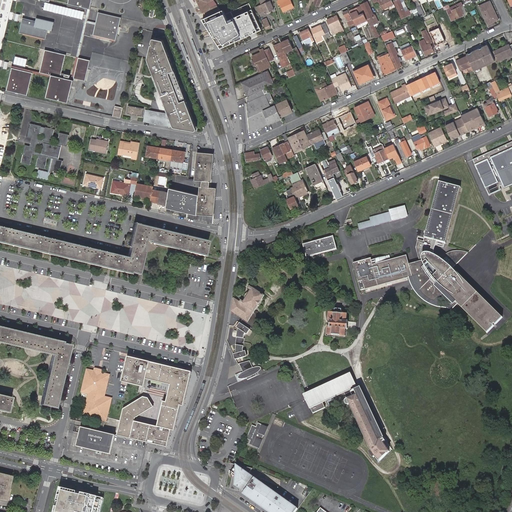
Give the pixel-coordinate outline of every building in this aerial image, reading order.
[(70,0),(69,7),(89,12),(91,12),(94,0),(70,0)] [(196,0),(202,13),(204,13),(206,18),(219,12),(217,7),(219,6),(216,0),(196,0)] [(278,4),(280,4),(283,12),(293,8),(290,0),(277,0),(277,1),(278,2),(278,4)] [(378,0),(379,2),(382,9),(393,4),(390,0),(378,0)] [(403,7),(401,4),(400,0),(399,0),(393,0),(401,18),(411,13),(409,10),(407,10),(405,11),(403,7)] [(417,0),(412,0),(413,1),(414,2),(416,8),(420,15),(424,13),(420,5),(418,0),(417,0)] [(270,1),(262,5),(257,7),(261,15),(274,10),(270,1)] [(488,24),(494,21),(498,19),(490,1),(479,6),(488,24)] [(47,2),(45,10),(84,19),(86,11),(47,2)] [(367,2),(360,6),(367,20),(373,33),(377,31),(374,24),(378,22),(375,16),(373,16),(367,2)] [(452,20),(463,15),(460,7),(462,6),(461,3),(450,8),(452,13),(449,14),(452,20)] [(206,18),(202,19),(221,49),(262,31),(249,4),(229,13),(227,8),(219,12),(206,18)] [(358,11),(350,15),(352,20),(355,25),(367,20),(360,6),(349,12),(357,9),(359,9),(358,11)] [(384,12),(387,20),(392,18),(389,10),(384,12)] [(355,25),(352,20),(351,20),(348,11),(343,13),(345,18),(346,17),(347,22),(349,28),(355,25)] [(83,34),(86,34),(88,25),(96,27),(96,25),(89,23),(91,12),(89,12),(83,34)] [(96,25),(96,27),(94,37),(116,42),(122,20),(99,14),(96,25)] [(342,27),(337,16),(327,20),(332,32),(342,27)] [(36,21),(23,18),(20,32),(46,38),(48,30),(52,31),(54,22),(37,17),(36,21)] [(266,19),(262,21),(267,29),(270,27),(266,19)] [(325,23),(311,29),(318,42),(324,39),(322,35),(329,32),(325,23)] [(300,33),(304,41),(312,37),(308,29),(300,33)] [(395,37),(392,30),(381,35),(384,40),(390,37),(391,39),(395,37)] [(430,44),(432,43),(426,30),(421,32),(426,42),(427,45),(422,47),(426,56),(434,52),(430,44)] [(297,35),(294,37),(301,52),(304,51),(297,35)] [(358,46),(363,43),(360,36),(354,38),(358,46)] [(202,126),(169,39),(159,37),(154,58),(180,126),(200,129),(201,129),(202,129),(203,128),(202,126)] [(303,62),(297,47),(293,49),(289,39),(281,43),(287,56),(295,52),(300,63),(303,62)] [(374,52),(369,41),(363,43),(369,55),(374,52)] [(402,67),(400,62),(398,59),(396,55),(397,54),(391,41),(386,43),(397,69),(402,67)] [(287,56),(281,43),(274,46),(281,61),(280,62),(282,67),(290,63),(287,56)] [(345,45),(338,48),(341,54),(345,52),(348,51),(345,45)] [(417,55),(412,45),(401,50),(406,60),(417,55)] [(509,46),(494,53),(498,63),(511,55),(511,45),(510,46),(509,46)] [(488,46),(468,55),(475,71),(476,74),(482,71),(481,68),(495,62),(488,46)] [(261,53),(252,56),(254,61),(252,62),(254,66),(256,65),(260,72),(271,67),(270,64),(264,51),(263,49),(260,50),(261,53)] [(46,51),(41,73),(44,74),(62,78),(63,74),(67,56),(46,51)] [(345,52),(341,54),(345,64),(350,61),(345,52)] [(15,63),(27,66),(29,59),(16,56),(15,63)] [(461,71),(462,70),(467,68),(469,73),(474,70),(467,57),(458,61),(456,62),(461,71)] [(390,58),(382,61),(387,73),(395,70),(390,58)] [(87,82),(91,61),(80,59),(76,74),(75,79),(87,82)] [(452,64),(444,67),(449,79),(457,75),(452,64)] [(368,66),(355,72),(360,84),(374,78),(368,66)] [(44,74),(41,73),(13,67),(12,69),(33,74),(35,74),(62,80),(62,78),(44,74)] [(28,96),(33,74),(12,69),(7,91),(28,96)] [(278,82),(276,77),(271,79),(268,71),(241,83),(247,96),(274,84),(278,82)] [(346,74),(332,80),(334,85),(335,88),(339,86),(342,92),(352,87),(347,77),(346,74)] [(69,103),(75,81),(73,81),(62,78),(62,80),(57,100),(69,103)] [(418,82),(410,86),(414,96),(419,93),(432,87),(428,78),(419,83),(418,82)] [(492,85),(498,98),(499,97),(501,101),(511,96),(508,89),(499,92),(497,88),(499,87),(497,80),(494,82),(492,82),(491,83),(492,85)] [(320,102),(338,94),(335,88),(334,85),(327,88),(325,82),(314,88),(316,93),(320,102)] [(498,98),(492,85),(491,83),(487,84),(491,92),(492,92),(495,100),(498,98)] [(395,104),(411,96),(406,84),(402,86),(403,88),(391,94),(395,104)] [(461,87),(464,93),(470,90),(467,85),(461,87)] [(266,88),(245,98),(249,133),(280,119),(279,118),(266,88)] [(275,106),(267,88),(266,88),(279,118),(281,117),(275,106)] [(449,106),(445,98),(425,107),(429,115),(449,106)] [(387,99),(378,103),(385,118),(394,114),(387,99)] [(487,106),(487,105),(485,106),(490,116),(499,112),(493,100),(491,101),(492,104),(487,106)] [(287,101),(275,106),(281,117),(292,112),(287,101)] [(368,102),(355,108),(360,119),(373,112),(368,102)] [(445,116),(459,110),(456,103),(450,106),(451,108),(443,111),(445,116)] [(144,108),(128,105),(126,114),(142,117),(144,108)] [(113,118),(119,119),(122,108),(115,106),(113,118)] [(485,122),(478,108),(470,112),(477,128),(481,126),(481,124),(485,122)] [(349,111),(334,118),(339,131),(353,124),(356,130),(359,129),(356,123),(355,123),(349,111)] [(473,130),(477,128),(470,112),(462,116),(468,130),(472,128),(473,130)] [(404,123),(412,120),(410,115),(402,119),(404,123)] [(334,118),(322,124),(325,132),(327,131),(329,135),(339,131),(334,118)] [(460,135),(469,132),(462,118),(454,122),(460,135)] [(460,135),(454,122),(446,126),(452,139),(460,135)] [(58,144),(51,142),(54,129),(46,127),(45,130),(41,129),(41,126),(31,124),(28,136),(32,138),(30,147),(25,146),(21,162),(31,165),(33,154),(39,156),(37,166),(45,168),(48,158),(54,159),(51,169),(60,171),(63,158),(59,157),(62,143),(67,144),(69,135),(60,133),(58,144)] [(441,127),(437,129),(443,143),(447,141),(441,127)] [(443,143),(437,129),(428,133),(435,146),(443,143)] [(319,130),(307,135),(311,144),(311,145),(312,145),(313,147),(317,146),(316,143),(320,141),(323,139),(320,133),(319,130)] [(305,131),(288,139),(295,154),(312,147),(311,145),(311,144),(305,131)] [(425,134),(413,139),(417,148),(419,146),(420,148),(425,146),(425,147),(430,145),(425,134)] [(405,141),(404,138),(396,142),(403,157),(411,153),(405,141)] [(90,140),(88,149),(105,152),(107,141),(95,139),(95,140),(90,140)] [(120,140),(118,153),(123,154),(123,153),(132,154),(131,158),(137,158),(140,142),(131,141),(131,143),(125,142),(125,141),(120,140)] [(271,145),(275,154),(277,153),(277,154),(275,155),(276,158),(278,161),(285,157),(284,154),(286,153),(289,159),(294,157),(287,143),(280,146),(278,142),(271,145)] [(511,142),(473,160),(489,196),(502,190),(500,187),(503,185),(505,189),(511,185),(511,142)] [(392,143),(382,148),(387,159),(393,157),(397,154),(392,143)] [(172,149),(160,147),(159,157),(171,159),(172,149)] [(268,147),(261,150),(265,160),(270,158),(272,157),(268,147)] [(382,148),(372,152),(377,163),(387,159),(382,148)] [(185,151),(172,149),(171,159),(183,161),(185,151)] [(211,182),(214,154),(197,152),(195,180),(202,181),(201,187),(200,187),(198,214),(214,215),(216,188),(210,187),(210,182),(211,182)] [(254,152),(245,154),(246,161),(259,159),(259,154),(254,155),(254,152)] [(340,153),(336,155),(337,158),(340,163),(342,162),(343,163),(344,163),(343,161),(344,161),(340,153)] [(401,162),(397,154),(393,157),(396,164),(401,162)] [(366,156),(354,162),(357,170),(364,167),(365,168),(368,166),(371,165),(366,156)] [(340,171),(335,159),(328,162),(327,159),(323,161),(326,169),(324,169),(337,199),(343,196),(333,174),(340,171)] [(325,185),(316,165),(307,169),(316,190),(321,187),(322,190),(327,188),(325,185)] [(346,175),(348,174),(353,183),(358,181),(354,172),(351,165),(346,167),(347,169),(344,170),(346,175)] [(291,169),(282,174),(282,175),(284,179),(288,177),(293,174),(291,169)] [(293,183),(302,179),(299,172),(290,176),(293,183)] [(85,174),(83,185),(102,188),(104,178),(85,174)] [(256,188),(259,187),(274,180),(273,178),(272,174),(262,179),(260,175),(253,178),(251,179),(255,189),(256,188)] [(303,195),(309,192),(303,180),(293,184),(298,196),(303,194),(303,195)] [(112,192),(123,194),(123,192),(129,193),(131,183),(114,181),(112,192)] [(425,241),(419,240),(417,248),(421,262),(415,263),(416,267),(411,269),(413,276),(414,280),(415,284),(417,287),(419,290),(422,293),(428,298),(431,300),(435,302),(440,296),(443,293),(449,299),(456,305),(458,303),(488,333),(503,318),(474,289),(453,267),(447,263),(441,258),(438,256),(435,254),(434,254),(434,251),(432,251),(435,240),(437,240),(446,243),(461,187),(441,181),(426,237),(425,241)] [(138,184),(136,192),(136,195),(152,198),(152,200),(168,203),(169,190),(154,188),(154,185),(138,182),(138,184)] [(200,194),(170,187),(169,190),(168,203),(167,207),(198,214),(200,194)] [(295,198),(297,197),(293,187),(290,189),(291,190),(288,191),(291,198),(287,200),(291,209),(299,206),(295,198)] [(389,212),(369,217),(370,221),(358,224),(360,230),(408,217),(405,205),(388,210),(389,212)] [(0,240),(140,274),(145,252),(148,242),(158,244),(204,254),(207,240),(137,224),(129,256),(0,225),(0,240)] [(334,236),(304,244),(307,257),(338,249),(334,236)] [(140,274),(0,240),(0,242),(140,275),(140,274)] [(204,256),(204,254),(158,244),(157,245),(204,256)] [(463,257),(467,253),(464,252),(458,251),(453,252),(449,253),(445,255),(443,257),(441,258),(447,263),(453,267),(463,257)] [(408,256),(384,262),(374,265),(374,262),(390,258),(390,255),(373,260),(372,258),(354,263),(359,281),(363,280),(365,289),(390,282),(409,277),(413,276),(411,269),(410,264),(408,256)] [(234,301),(232,311),(247,322),(265,295),(250,286),(249,289),(251,290),(244,301),(241,300),(240,302),(234,298),(234,301)] [(449,299),(443,293),(440,296),(435,302),(439,303),(444,303),(448,304),(456,305),(449,299)] [(334,313),(329,313),(328,320),(330,321),(329,327),(328,327),(327,334),(345,336),(345,329),(347,329),(348,321),(346,321),(347,314),(341,314),(341,310),(334,309),(334,313)] [(251,329),(243,324),(239,330),(238,337),(245,338),(245,335),(246,333),(247,334),(251,329)] [(0,409),(7,411),(11,397),(0,394),(0,342),(52,355),(40,404),(56,408),(71,344),(0,327),(0,409)] [(245,346),(246,339),(245,338),(238,337),(236,345),(238,345),(245,346)] [(244,352),(245,346),(238,345),(236,352),(238,359),(247,357),(245,351),(244,352)] [(124,410),(118,436),(169,448),(173,431),(176,431),(181,406),(184,406),(192,372),(190,372),(129,357),(123,383),(146,388),(148,380),(172,385),(168,402),(164,401),(158,427),(136,422),(137,419),(154,408),(149,398),(143,397),(124,410)] [(252,368),(249,362),(240,364),(243,372),(245,371),(247,370),(248,370),(250,369),(251,369),(252,368)] [(103,421),(102,428),(104,428),(105,422),(107,422),(113,398),(106,396),(111,374),(104,373),(104,370),(95,368),(94,370),(87,368),(81,392),(89,394),(83,416),(103,421)] [(256,368),(255,368),(253,368),(252,368),(251,369),(250,369),(248,370),(247,370),(245,371),(243,372),(242,373),(241,374),(240,374),(240,375),(239,376),(239,377),(238,377),(239,378),(240,378),(241,378),(241,379),(242,379),(244,379),(245,379),(246,379),(246,378),(247,378),(248,378),(249,378),(249,377),(250,377),(251,377),(252,376),(253,376),(253,375),(254,375),(255,375),(256,374),(257,373),(258,372),(259,371),(259,370),(259,369),(260,369),(259,369),(259,368),(258,368),(257,368),(256,368)] [(309,395),(305,397),(312,413),(325,407),(322,401),(344,391),(347,398),(345,400),(345,403),(348,405),(350,405),(371,451),(369,452),(373,457),(375,456),(379,461),(390,452),(383,446),(351,376),(309,395)] [(253,425),(247,439),(251,441),(249,444),(257,448),(267,427),(258,423),(257,427),(253,425)] [(113,436),(79,429),(75,447),(95,452),(94,454),(99,455),(100,453),(108,455),(113,436)] [(296,511),(298,511),(248,476),(252,471),(231,465),(227,474),(237,482),(234,487),(269,511),(296,511)] [(0,501),(7,503),(13,476),(0,473),(0,501)] [(269,511),(234,487),(232,488),(265,511),(269,511)] [(101,511),(104,502),(64,492),(59,511),(101,511)]
